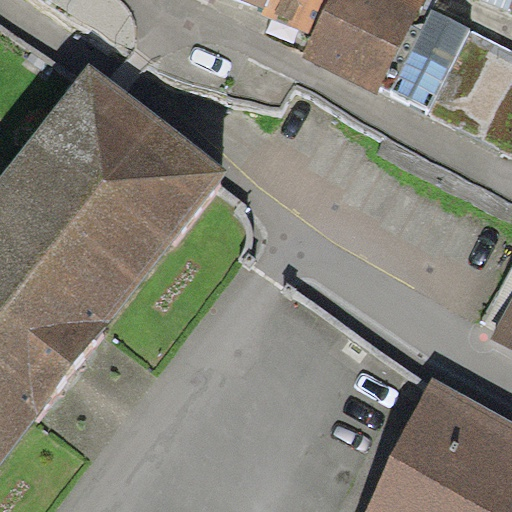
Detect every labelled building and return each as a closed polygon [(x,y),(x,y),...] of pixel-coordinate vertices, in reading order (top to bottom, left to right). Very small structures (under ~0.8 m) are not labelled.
[(218,0),(262,17),(270,0),(218,0)] [(332,0),(270,0),(262,17),(314,37),(332,0)] [(427,1),(424,0),(332,0),(314,37),(304,60),(379,99),(383,91),(421,11),(427,1)] [(421,11),(383,91),(430,114),(471,33),(421,11)] [(511,54),(471,33),(430,114),(511,156),(511,54)] [(0,190),(0,471),(219,185),(112,103),(84,82),(0,190)] [(511,350),(511,302),(491,339),(511,350)] [(511,511),(511,433),(439,394),(374,511),(511,511)]
